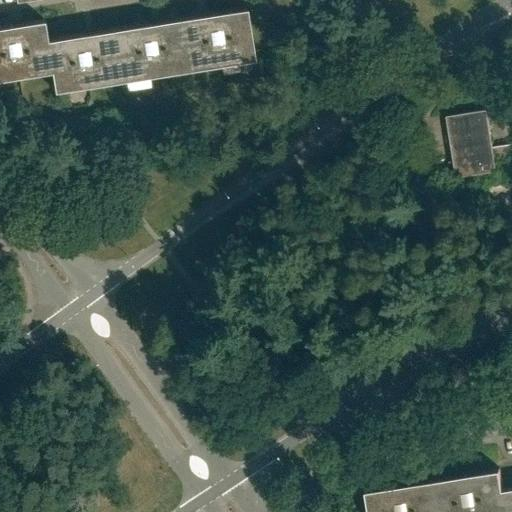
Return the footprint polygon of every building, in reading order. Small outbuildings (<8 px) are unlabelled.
[(178,17),(187,69),(220,63),(254,58),(247,15),(245,6),(206,12),(200,13),(178,17)] [(154,74),(187,69),(178,17),(157,20),(149,22),(112,27),(121,79),(154,74)] [(46,38),(47,38),(43,18),(19,22),(13,23),(0,25),(0,78),(51,70),(46,38)] [(87,85),(121,79),(112,27),(91,31),(85,32),(47,38),(46,38),(51,70),(54,90),(87,85)] [(511,152),(511,142),(492,145),(486,109),(446,115),(453,161),(456,177),(496,170),(494,155),(511,152)] [(505,511),(502,488),(499,469),(459,475),(453,476),(433,479),(437,511),(505,511)] [(437,511),(433,479),(412,482),(405,483),(366,489),(369,511),(437,511)] [(511,511),(511,486),(502,488),(505,511),(511,511)]
